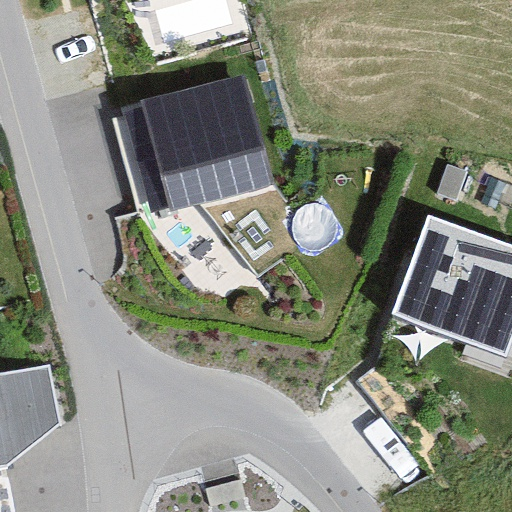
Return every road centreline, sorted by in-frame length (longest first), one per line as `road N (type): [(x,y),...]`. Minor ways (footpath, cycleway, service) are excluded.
road 1 (residential): [(0,41),(66,288),(115,373)]
road 2 (residential): [(115,373),(270,416),(358,511)]
road 3 (residential): [(115,373),(119,511)]
